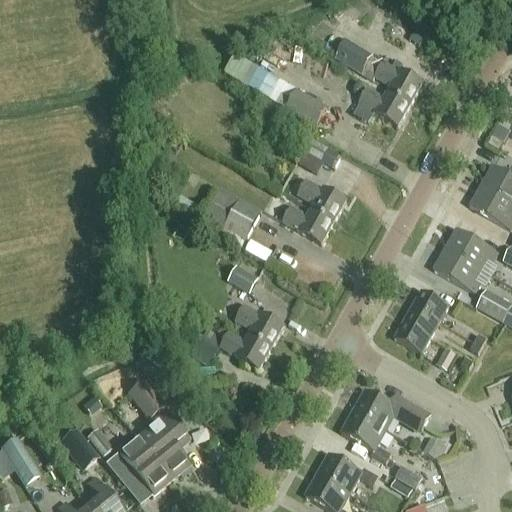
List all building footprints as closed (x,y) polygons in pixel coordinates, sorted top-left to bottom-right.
[(399,75),(346,45),(335,63),(372,85),(374,82),(390,91),(387,96),(410,110),(423,88),(399,75)] [(306,86),(302,95),(321,103),(325,94),(306,86)] [(398,131),(410,110),(387,96),(383,102),(368,93),(359,108),(374,117),(374,118),(398,131)] [(317,130),(327,113),(296,95),(286,113),(317,130)] [(316,179),(323,168),(332,173),(340,159),(309,142),(301,155),(295,167),(316,179)] [(170,161),(162,174),(185,187),(192,173),(170,161)] [(481,191),(511,208),(511,181),(493,170),(481,191)] [(310,214),(334,228),(346,206),(322,193),(306,184),(297,200),(313,209),(310,214)] [(511,222),(511,219),(511,208),(481,191),(469,212),(510,235),(511,232),(511,222)] [(262,216),(240,204),(220,193),(204,223),(223,234),(220,240),(242,253),(246,246),(262,216)] [(334,228),(310,214),(307,220),(291,211),(282,227),(298,236),(322,249),(334,228)] [(445,254),(481,275),(487,265),(492,268),(498,257),(457,234),(445,254)] [(244,253),(267,264),(272,253),(249,242),(244,253)] [(511,270),(511,252),(511,251),(503,265),(511,270)] [(475,285),(481,275),(445,254),(433,275),(474,298),(480,288),(475,285)] [(250,299),(259,283),(237,271),(228,286),(250,299)] [(476,312),(502,327),(511,332),(511,309),(486,295),(476,312)] [(412,312),(439,327),(448,311),(421,296),(412,312)] [(248,340),(272,353),(284,332),(260,318),(260,319),(244,309),(235,325),(251,334),(248,340)] [(430,343),(439,327),(412,312),(403,328),(430,343)] [(421,359),(430,343),(403,328),(394,344),(421,359)] [(272,353),(248,340),(245,345),(229,336),(222,332),(218,339),(208,334),(203,341),(201,340),(190,360),(210,372),(221,352),(236,361),(235,361),(259,375),(272,353)] [(474,347),(482,351),(486,344),(478,340),(474,347)] [(478,359),(482,351),(474,347),(470,354),(478,359)] [(452,378),(461,363),(442,353),(434,369),(452,378)] [(469,375),(473,367),(465,363),(461,370),(469,375)] [(166,411),(144,385),(127,399),(148,425),(166,411)] [(353,416),(387,434),(395,420),(423,436),(431,421),(395,401),(390,410),(365,395),(353,416)] [(88,418),(99,410),(91,399),(80,408),(88,418)] [(152,460),(173,486),(190,471),(177,455),(189,445),(165,415),(145,431),(148,434),(139,442),(136,439),(135,440),(140,446),(152,460)] [(377,452),(387,434),(353,416),(340,438),(373,456),(371,460),(386,469),(391,459),(377,452)] [(58,447),(81,476),(96,459),(76,433),(58,447)] [(102,461),(113,453),(97,434),(86,442),(102,461)] [(431,443),(423,457),(436,465),(447,462),(454,451),(445,446),(431,443)] [(16,444),(0,454),(0,455),(23,491),(40,480),(16,444)] [(130,455),(121,462),(112,470),(142,506),(151,498),(154,501),(173,486),(152,460),(140,446),(130,455)] [(316,481),(350,499),(359,483),(373,491),(378,482),(363,473),(361,477),(329,459),(316,481)] [(416,495),(423,483),(401,470),(394,482),(416,495)] [(342,511),(350,499),(316,481),(304,501),(322,511),(342,511)] [(88,511),(119,511),(96,483),(88,490),(98,503),(88,511)] [(13,508),(8,493),(0,495),(0,509),(1,511),(13,508)]
